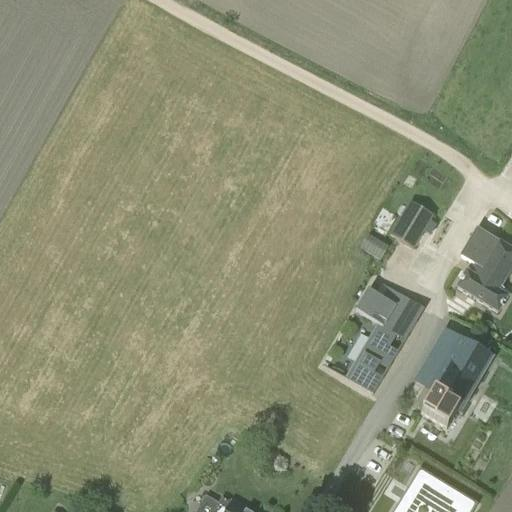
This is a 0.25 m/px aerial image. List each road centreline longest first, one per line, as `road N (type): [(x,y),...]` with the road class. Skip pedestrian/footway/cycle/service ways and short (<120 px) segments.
road 1 (track): [(162,0),(438,145),(511,211)]
road 2 (unclassified): [(314,511),(383,400)]
